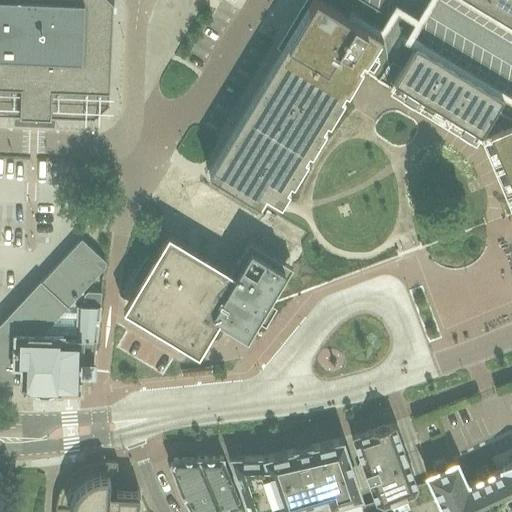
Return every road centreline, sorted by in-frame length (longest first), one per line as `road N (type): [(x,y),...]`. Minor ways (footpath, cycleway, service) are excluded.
road 1 (residential): [(129,423),(355,389),(511,334)]
road 2 (residential): [(152,160),(251,0)]
road 3 (unclassified): [(128,141),(139,0)]
road 4 (residential): [(0,450),(101,440),(129,423)]
road 5 (residential): [(129,423),(98,417),(0,426)]
road 6 (unclassified): [(128,141),(0,138)]
